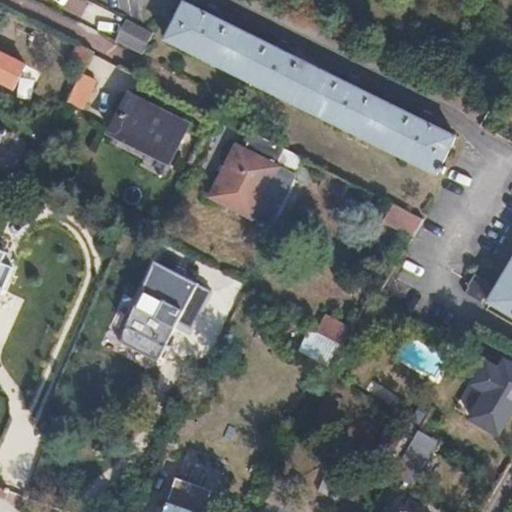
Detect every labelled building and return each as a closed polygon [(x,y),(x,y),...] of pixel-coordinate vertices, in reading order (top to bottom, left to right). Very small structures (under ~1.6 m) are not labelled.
[(186,4),(166,41),(435,175),(455,138),(433,128),(437,120),(422,113),(418,120),(363,92),(367,85),(352,77),(348,84),(292,56),(295,49),(279,41),(275,48),(221,21),(225,14),(208,5),(204,13),(186,4)] [(152,32),(131,22),(123,38),(144,48),(152,32)] [(0,53),(0,80),(14,87),(24,66),(0,53)] [(79,74),(65,100),(82,108),(95,82),(79,74)] [(511,85),(506,82),(496,96),(511,105),(511,85)] [(126,98),(109,131),(147,151),(148,147),(167,156),(182,126),(126,98)] [(299,156),(283,148),(275,166),(234,145),(208,197),(265,226),(299,156)] [(385,223),(416,239),(426,220),(395,204),(385,223)] [(0,294),(11,269),(0,264),(5,253),(0,250),(0,294)] [(511,260),(488,301),(511,315),(511,260)] [(340,343),(308,328),(299,348),(329,363),(340,343)] [(399,360),(433,382),(449,359),(414,337),(399,360)] [(470,417),(500,435),(511,414),(511,362),(505,358),(500,367),(486,358),(470,385),(484,393),(470,417)] [(413,434),(391,471),(409,482),(430,445),(413,434)] [(166,499),(199,511),(201,511),(209,491),(173,478),(166,499)] [(401,508),(408,511),(444,511),(410,492),(401,508)] [(199,511),(166,499),(161,511),(199,511)]
